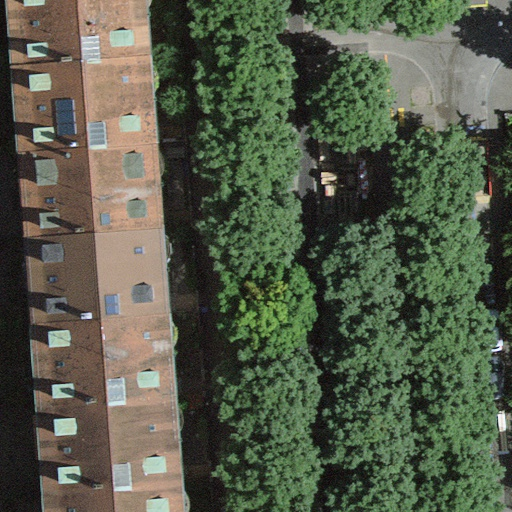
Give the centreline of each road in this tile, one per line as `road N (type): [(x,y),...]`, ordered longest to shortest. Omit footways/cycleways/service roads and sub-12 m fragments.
road 1 (residential): [(495,511),(455,21)]
road 2 (residential): [(283,40),(319,511)]
road 3 (unclassified): [(455,21),(283,40)]
